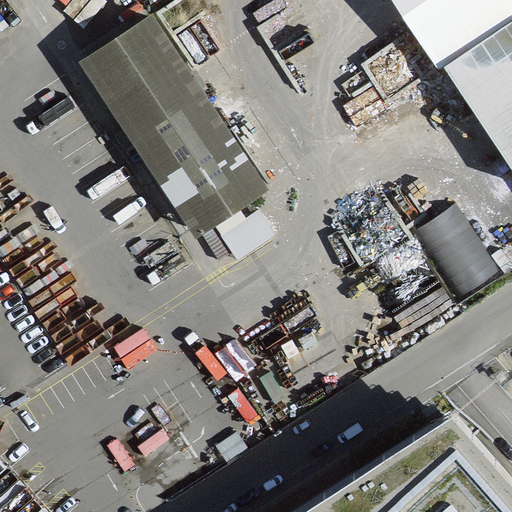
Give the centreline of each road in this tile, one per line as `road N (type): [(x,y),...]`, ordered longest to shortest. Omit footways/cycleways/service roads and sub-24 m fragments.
road 1 (unclassified): [(511,301),(192,511)]
road 2 (unknown): [(182,310),(31,131)]
road 3 (unknown): [(157,511),(150,483),(206,418),(179,363),(182,310)]
